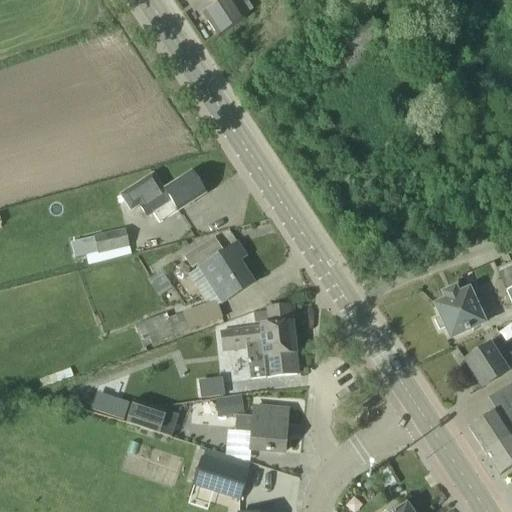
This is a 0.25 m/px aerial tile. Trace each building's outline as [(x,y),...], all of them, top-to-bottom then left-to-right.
[(223,0),(222,1),(202,14),(217,37),(243,19),(243,18),(253,11),(248,3),(245,0),(223,0)] [(371,16),(334,41),(353,70),(391,44),(371,16)] [(159,225),(205,195),(190,173),(163,191),(152,175),(120,196),(130,212),(139,207),(146,218),(152,214),(159,225)] [(125,230),(93,238),(94,243),(89,244),(91,254),(97,253),(97,256),(129,248),(125,230)] [(143,349),(189,332),(221,320),(216,307),(220,304),(221,305),(236,295),(253,284),(239,262),(245,258),(237,244),(220,255),(198,270),(204,278),(193,285),(207,306),(168,321),(166,314),(135,326),(143,349)] [(507,291),(511,288),(511,261),(496,270),(507,291)] [(480,312),(484,310),(479,300),(473,303),(468,291),(435,306),(440,318),(433,320),(438,331),(445,328),(450,340),(464,333),(465,333),(485,324),(480,312)] [(266,380),(277,378),(297,376),(294,355),(295,355),(291,323),(288,306),(267,309),(269,326),(260,327),(260,328),(228,332),(231,349),(246,347),(250,381),(266,379),(266,380)] [(499,378),(506,373),(505,372),(511,367),(511,358),(509,354),(498,362),(488,346),(464,362),(482,389),(499,378)] [(222,379),(198,382),(200,400),(224,397),(222,379)] [(511,384),(496,394),(508,412),(499,418),(495,411),(484,418),(467,428),(483,453),(511,433),(511,384)] [(96,393),(91,411),(123,421),(129,404),(96,393)] [(247,409),(242,393),(217,401),(222,417),(247,409)] [(159,435),(166,412),(133,402),(125,424),(159,435)] [(235,417),(234,433),(251,434),(250,451),(263,452),(283,454),(283,453),(288,450),(289,439),(285,435),(286,412),(266,410),(253,409),(253,418),(235,416),(235,417)] [(511,433),(483,453),(498,477),(511,468),(511,433)] [(247,474),(202,459),(193,486),(239,501),(247,474)]
